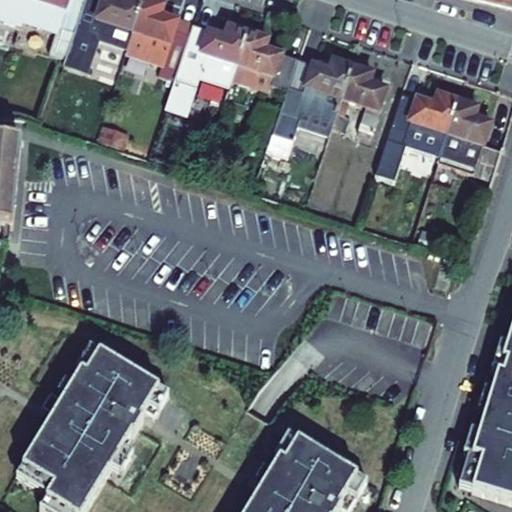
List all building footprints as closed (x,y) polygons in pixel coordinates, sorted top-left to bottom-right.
[(0,0),(0,23),(19,30),(20,25),(28,0),(0,0)] [(28,0),(20,25),(56,36),(50,58),(66,63),(75,34),(86,0),(28,0)] [(128,35),(124,49),(128,51),(143,4),(131,0),(122,0),(120,7),(97,0),(86,0),(75,34),(91,39),(96,25),(128,35)] [(511,0),(476,0),(476,3),(511,11),(511,0)] [(161,80),(175,83),(192,31),(160,20),(163,10),(143,4),(128,51),(127,53),(125,58),(164,71),(161,80)] [(91,39),(90,41),(127,53),(128,51),(124,49),(128,35),(96,25),(91,39)] [(214,63),(229,68),(237,71),(248,38),(228,31),(225,41),(192,31),(175,83),(191,89),(194,80),(207,85),(214,63)] [(248,38),(237,71),(233,83),(232,85),(269,97),(272,91),(287,96),(297,65),(265,54),(268,44),(248,38)] [(353,72),(333,65),(329,75),(297,65),(287,96),(281,113),(272,140),(294,147),(300,129),(331,139),(333,132),(338,117),(342,104),(353,72)] [(229,68),(225,80),(233,83),(237,71),(229,68)] [(353,72),(342,104),(348,106),(366,112),(358,137),(372,141),(387,94),(369,88),(373,78),(353,72)] [(206,109),(223,114),(230,93),(213,88),(206,109)] [(395,121),(379,168),(394,173),(404,142),(409,126),(447,139),(457,106),(437,99),(434,109),(417,104),(410,126),(395,121)] [(338,117),(344,119),(348,106),(342,104),(338,117)] [(261,106),(249,142),(270,148),(272,140),(281,113),(261,106)] [(442,154),(437,167),(491,185),(500,156),(484,150),(491,128),(474,122),(477,112),(457,106),(447,139),(442,154)] [(346,136),(351,121),(344,119),(338,117),(333,132),(346,136)] [(409,126),(404,142),(442,154),(447,139),(409,126)] [(149,164),(158,166),(168,137),(158,134),(149,164)] [(268,157),(288,164),(294,147),(272,140),(270,148),(268,157)] [(19,144),(0,142),(0,243),(13,245),(19,144)] [(419,248),(440,254),(444,242),(423,235),(419,248)] [(511,336),(472,460),(481,464),(473,495),(511,507),(511,336)] [(157,400),(88,361),(55,414),(50,423),(12,484),(41,502),(43,503),(37,511),(86,511),(141,425),(157,400)] [(342,511),(357,488),(290,450),(265,489),(259,499),(250,511),(342,511)]
